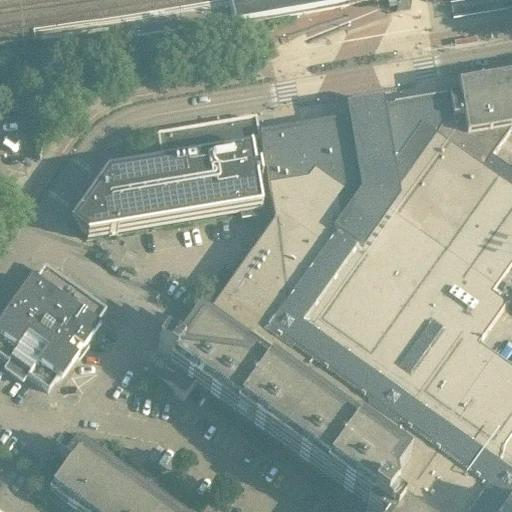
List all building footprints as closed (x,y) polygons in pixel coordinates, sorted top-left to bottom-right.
[(261,0),(266,21),(299,15),(299,14),(321,10),(357,4),(356,0),(261,0)] [(396,0),(400,14),(413,12),(410,0),(396,0)] [(458,100),(448,101),(453,131),(453,136),(465,144),(509,136),(511,135),(511,81),(456,91),(458,100)] [(144,373),(143,375),(144,376),(168,393),(183,404),(186,399),(194,388),(196,386),(217,401),(239,417),(261,432),(283,448),(305,464),(327,479),(327,478),(328,479),(344,490),(350,494),(371,509),(368,511),(511,511),(511,372),(478,348),(486,337),(491,330),(502,314),(502,309),(489,300),(511,268),(511,178),(491,163),(498,153),(497,153),(502,146),(509,136),(465,144),(453,136),(453,131),(447,132),(449,129),(445,103),(444,101),(439,102),(393,110),(393,112),(392,112),(390,112),(389,112),(383,113),(382,107),(381,107),(380,106),(380,108),(362,111),(350,113),(352,123),(304,131),(299,132),(298,132),(284,135),(259,139),(259,143),(267,187),(268,192),(268,197),(269,199),(272,220),(273,226),(269,232),(269,233),(259,246),(248,262),(230,288),(212,313),(211,314),(205,322),(203,325),(199,331),(195,336),(188,347),(183,354),(181,357),(164,345),(157,356),(172,367),(166,376),(165,375),(164,376),(165,377),(159,384),(144,373)] [(86,243),(261,213),(256,184),(261,183),(258,162),(252,163),(246,124),(156,139),(161,168),(106,177),(92,197),(79,199),(81,213),(69,229),(86,242),(86,243)] [(48,294),(31,282),(0,325),(0,361),(8,367),(10,364),(29,378),(27,381),(47,396),(57,382),(61,385),(99,331),(96,328),(105,315),(57,281),(48,294)] [(69,465),(51,491),(74,507),(80,511),(161,511),(145,500),(123,485),(101,469),(78,453),(77,454),(61,443),(60,445),(61,446),(56,453),(55,452),(54,454),(69,465)]
